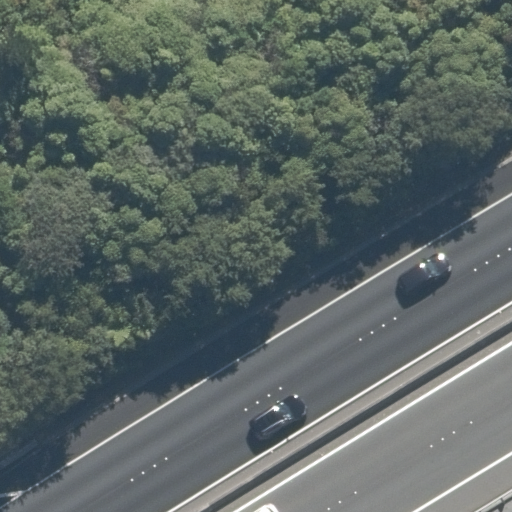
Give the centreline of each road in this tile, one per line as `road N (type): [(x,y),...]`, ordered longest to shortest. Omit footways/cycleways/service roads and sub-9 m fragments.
road 1 (trunk): [(68,511),(511,235)]
road 2 (trunk): [(511,409),(338,511)]
